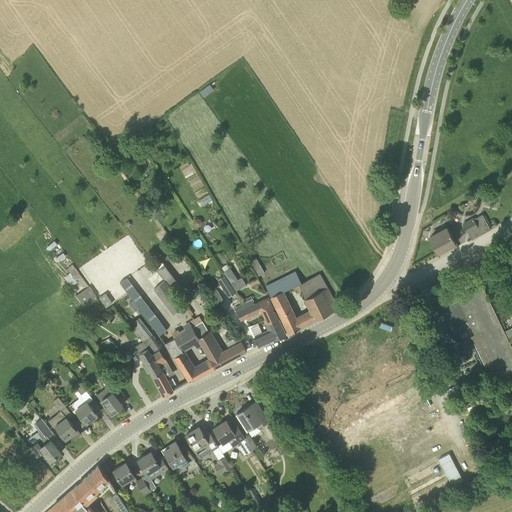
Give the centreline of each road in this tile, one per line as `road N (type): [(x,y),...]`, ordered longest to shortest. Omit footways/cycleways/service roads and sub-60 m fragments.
road 1 (secondary): [(35,511),(148,416),(353,310),(387,282)]
road 2 (secondary): [(387,282),(414,192),(437,65),(468,0)]
road 3 (unclassified): [(387,282),(511,223)]
